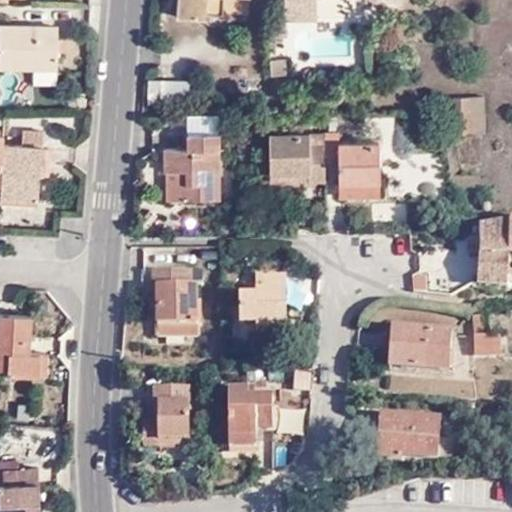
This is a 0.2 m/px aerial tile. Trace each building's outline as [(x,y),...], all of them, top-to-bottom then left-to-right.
[(175,0),(175,16),(203,18),(203,13),(204,0),(175,0)] [(219,14),(220,0),(204,0),(203,13),(219,14)] [(285,0),(287,20),(319,18),(318,0),(373,0),(381,4),(382,0),(285,0)] [(56,25),(0,23),(0,64),(55,66),(56,25)] [(272,60),(273,75),(289,74),(288,58),(272,60)] [(150,104),(192,104),(192,80),(150,80),(150,104)] [(484,135),(483,98),(450,99),(452,136),(484,135)] [(24,145),(0,143),(0,197),(34,199),(35,174),(40,174),(41,146),(46,146),(46,130),(24,128),(24,145)] [(162,145),(162,170),(178,170),(179,197),(217,197),(218,132),(186,131),(186,145),(162,145)] [(319,159),(319,131),(264,132),(264,171),(289,171),(303,171),(303,177),(320,177),(320,170),(319,159)] [(335,131),(319,131),(319,159),(334,159),(334,180),(375,181),(376,142),(335,142),(335,131)] [(178,170),(162,170),(162,197),(179,197),(178,170)] [(376,195),(375,181),(334,180),(334,195),(376,195)] [(479,283),(509,285),(509,275),(508,224),(481,230),(485,254),(480,255),(479,283)] [(146,288),(151,288),(156,288),(157,309),(157,326),(158,326),(190,325),(190,306),(196,306),(196,286),(190,286),(190,272),(146,272),(146,288)] [(256,326),(257,331),(285,330),(285,276),(256,277),(256,297),(241,297),(240,325),(256,326)] [(200,306),(196,306),(190,306),(190,325),(197,325),(200,325),(200,306)] [(0,318),(0,372),(3,373),(3,377),(41,378),(42,357),(24,356),(26,319),(0,318)] [(197,325),(190,325),(158,326),(158,337),(197,336),(197,325)] [(285,330),(257,331),(256,339),(285,340),(285,330)] [(391,330),(391,354),(402,354),(402,370),(450,372),(451,331),(391,330)] [(475,338),(476,358),(501,356),(501,337),(484,337),(475,338)] [(402,354),(391,354),(390,370),(402,370),(402,354)] [(266,391),(239,392),(239,400),(267,399),(266,391)] [(239,400),(239,392),(221,392),(222,449),(251,449),(251,435),(267,435),(267,399),(239,400)] [(186,450),(185,393),(150,393),(150,428),(140,428),(140,450),(186,450)] [(382,419),(382,444),(389,444),(388,463),(409,464),(409,459),(444,460),(445,421),(382,419)] [(27,447),(27,436),(7,435),(7,447),(27,447)] [(473,456),(474,445),(462,444),(462,456),(473,456)] [(35,511),(35,473),(1,473),(1,488),(0,488),(0,511),(35,511)]
